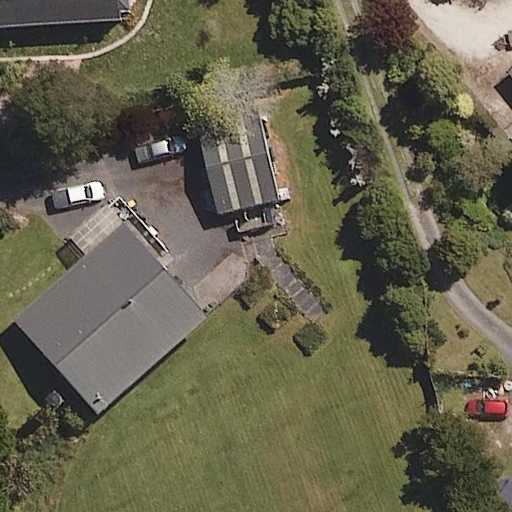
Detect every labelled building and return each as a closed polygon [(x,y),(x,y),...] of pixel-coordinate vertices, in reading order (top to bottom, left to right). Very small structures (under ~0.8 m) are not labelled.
[(0,0),(0,27),(123,22),(122,0),(0,0)] [(50,72),(13,98),(28,119),(65,93),(50,72)] [(269,203),(290,198),(285,176),(276,178),(262,117),(199,132),(219,215),(232,212),(236,231),(273,222),(269,203)] [(207,321),(108,207),(73,237),(90,256),(16,321),(99,416),(207,321)] [(511,511),(511,479),(496,484),(504,511),(511,511)]
